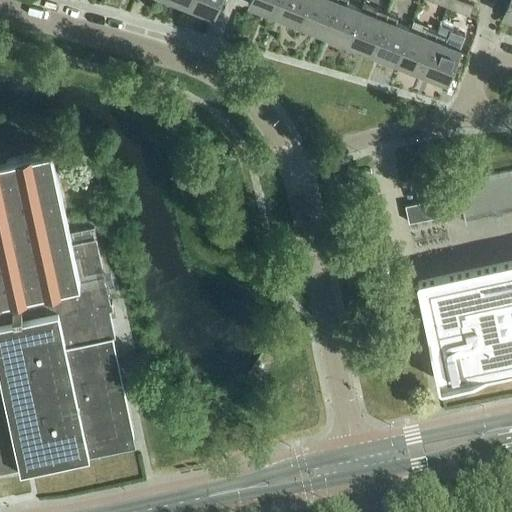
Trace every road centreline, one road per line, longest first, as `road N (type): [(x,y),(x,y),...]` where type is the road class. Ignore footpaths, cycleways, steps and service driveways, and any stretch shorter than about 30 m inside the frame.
road 1 (tertiary): [(0,11),(204,72),(261,112),(293,167)]
road 2 (tertiary): [(293,167),(354,454)]
road 3 (residential): [(293,167),(460,119)]
road 4 (tertiary): [(511,433),(465,430),(354,454)]
road 5 (tertiary): [(359,476),(471,451),(511,433)]
